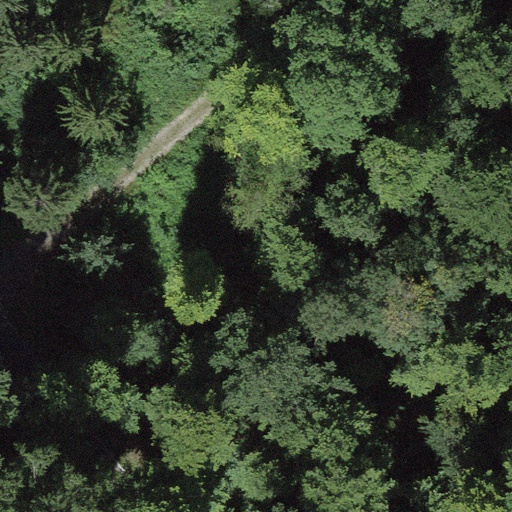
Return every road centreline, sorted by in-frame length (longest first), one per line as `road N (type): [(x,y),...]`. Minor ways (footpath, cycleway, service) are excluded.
road 1 (track): [(333,0),(101,195),(0,259)]
road 2 (secondary): [(107,511),(0,374)]
